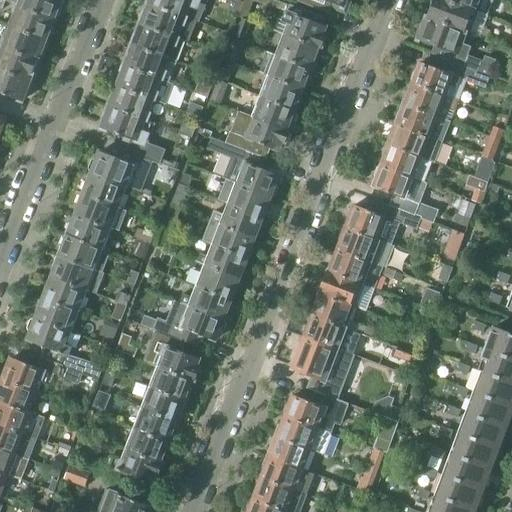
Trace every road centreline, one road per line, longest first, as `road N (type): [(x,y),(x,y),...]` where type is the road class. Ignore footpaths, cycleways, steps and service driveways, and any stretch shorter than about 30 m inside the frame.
road 1 (residential): [(197,511),(390,0)]
road 2 (residential): [(101,0),(0,263)]
